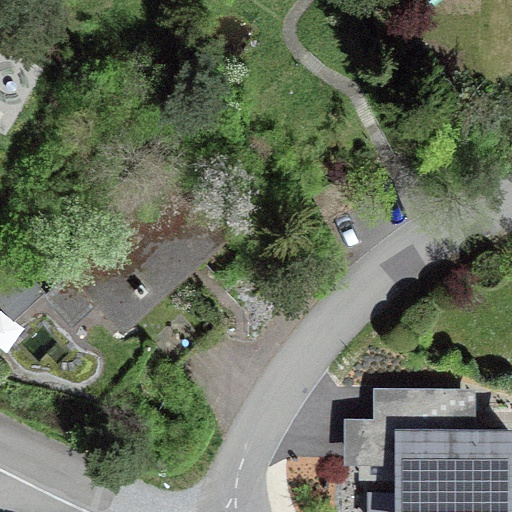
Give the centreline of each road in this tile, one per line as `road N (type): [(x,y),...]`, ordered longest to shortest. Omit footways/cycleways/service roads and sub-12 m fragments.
road 1 (residential): [(226,511),(287,376),(331,318),(441,224),(511,193)]
road 2 (residential): [(144,511),(0,449)]
